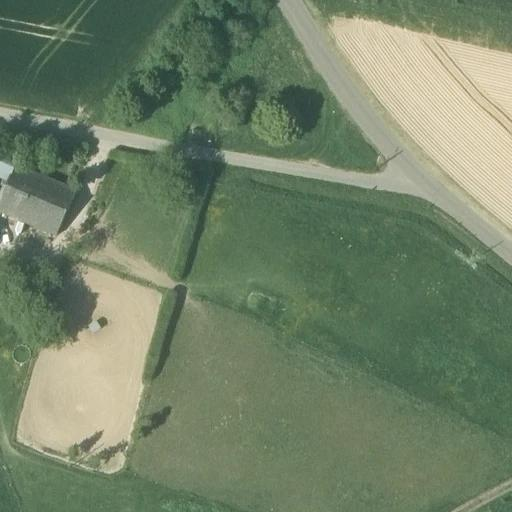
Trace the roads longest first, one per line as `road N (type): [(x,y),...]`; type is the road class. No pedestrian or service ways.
road 1 (unclassified): [(0,119),(416,196)]
road 2 (residential): [(282,0),(416,196)]
